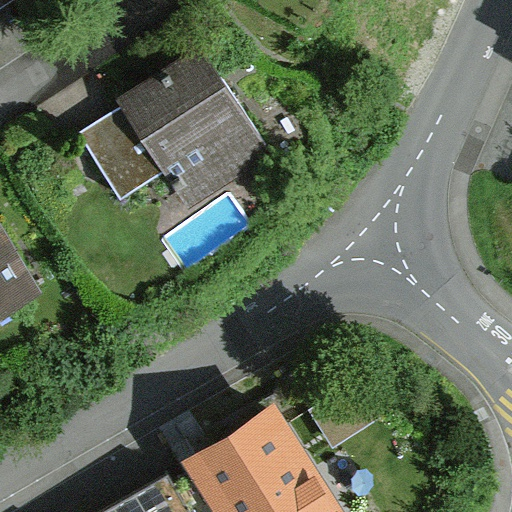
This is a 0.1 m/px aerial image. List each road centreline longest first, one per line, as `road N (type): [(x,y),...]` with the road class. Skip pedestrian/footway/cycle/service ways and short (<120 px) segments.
road 1 (residential): [(361,233),(229,342),(0,476)]
road 2 (residential): [(497,0),(465,73),(361,233)]
road 3 (residential): [(0,100),(156,0)]
road 4 (residential): [(361,233),(482,341)]
